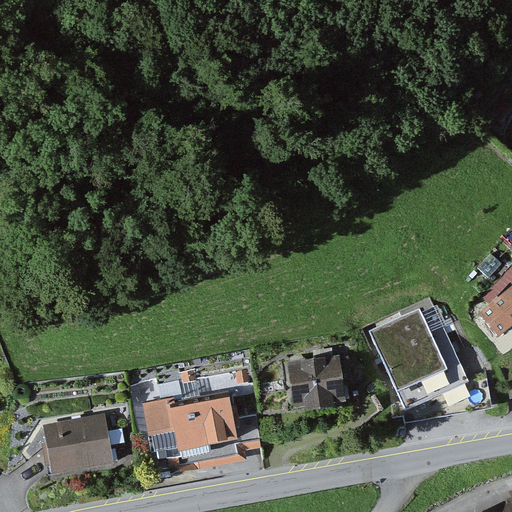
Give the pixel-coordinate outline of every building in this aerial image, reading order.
[(511,279),(511,292),(481,313),(497,336),(511,326),(511,277),(511,278),(511,279)] [(367,327),(406,413),(471,384),(431,298),(367,327)] [(342,362),(285,368),(289,407),(345,402),(342,362)] [(179,398),(143,401),(146,432),(149,432),(150,450),(179,448),(180,460),(238,455),(234,402),(179,406),(179,398)] [(107,414),(42,425),(50,470),(115,459),(107,414)] [(511,511),(511,501),(489,511),(511,511)]
